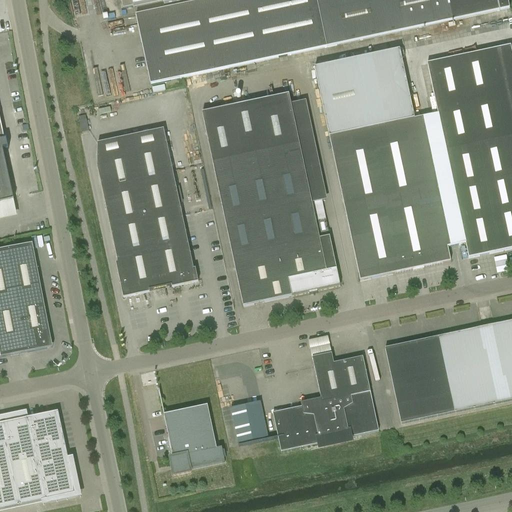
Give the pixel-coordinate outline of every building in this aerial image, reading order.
[(120,0),(122,9),(133,7),(163,1),(164,5),(184,1),(183,0),(211,0),(135,16),(150,86),(454,21),(499,12),(496,0),(120,0)] [(511,113),(499,49),(427,65),(445,151),(468,259),(511,250),(511,113)] [(319,240),(299,145),(289,96),(202,115),(212,163),(243,308),(309,294),(309,296),(317,294),(317,292),(340,287),(329,238),(319,240)] [(442,250),(414,120),(329,139),(360,283),(450,264),(447,248),(442,250)] [(0,204),(14,202),(1,142),(4,142),(0,121),(0,204)] [(82,134),(89,133),(86,121),(79,122),(82,134)] [(125,297),(196,282),(164,131),(97,145),(97,168),(125,297)] [(0,355),(1,359),(52,349),(32,245),(0,251),(0,355)] [(511,322),(385,350),(401,426),(511,402),(511,322)] [(272,414),(278,439),(281,453),(379,432),(363,358),(334,364),(331,355),(312,359),(320,400),(300,404),(301,408),(272,414)] [(159,391),(158,391),(173,460),(171,460),(174,476),(190,473),(190,471),(225,463),(222,449),(217,450),(207,407),(165,416),(159,391)] [(231,412),(239,447),(268,441),(260,406),(231,412)] [(58,413),(0,425),(0,511),(77,496),(70,463),(69,463),(58,413)]
